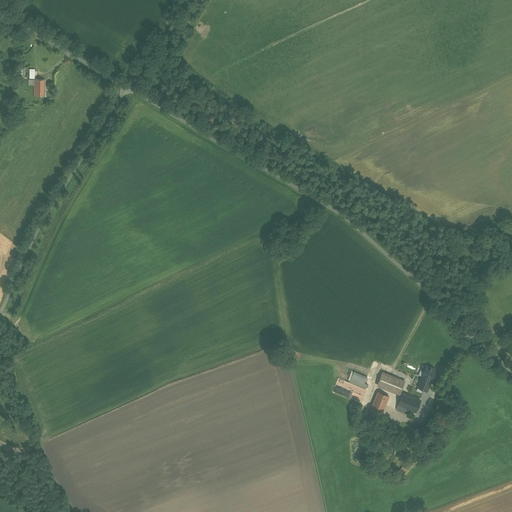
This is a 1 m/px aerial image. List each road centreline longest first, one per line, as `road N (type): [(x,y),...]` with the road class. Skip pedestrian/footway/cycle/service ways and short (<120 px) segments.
road 1 (unclassified): [(511,373),(341,215),(129,86)]
road 2 (unclassified): [(0,318),(63,185),(129,86)]
road 3 (unclassified): [(129,86),(0,11)]
